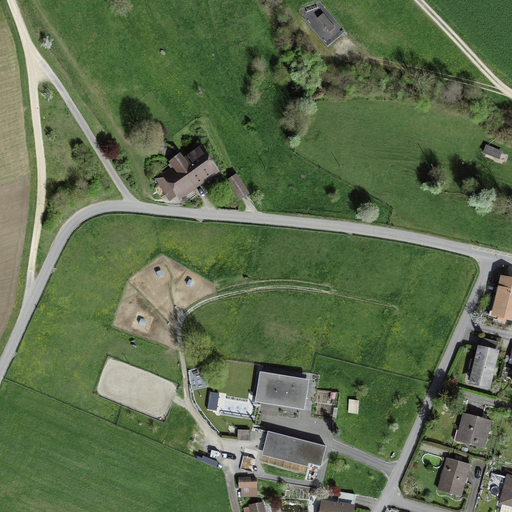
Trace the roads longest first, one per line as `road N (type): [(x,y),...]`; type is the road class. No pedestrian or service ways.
road 1 (unclassified): [(493,255),(107,207),(64,233),(0,372)]
road 2 (residential): [(493,255),(383,498)]
road 3 (track): [(24,317),(41,191),(30,54)]
road 4 (track): [(134,207),(30,54),(10,0)]
road 5 (track): [(189,404),(179,335),(188,311),(261,287),(326,292)]
road 6 (track): [(502,95),(331,44)]
road 7 (track): [(502,95),(407,0)]
